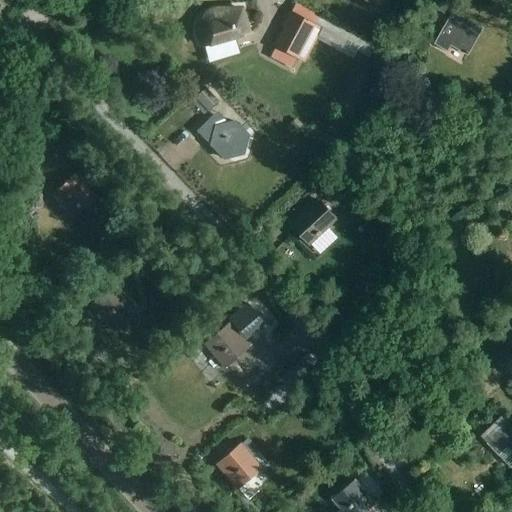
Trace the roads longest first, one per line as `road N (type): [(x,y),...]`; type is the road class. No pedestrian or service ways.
road 1 (track): [(59,0),(2,19),(304,299),(398,471),(435,511)]
road 2 (track): [(398,471),(502,382),(447,209)]
road 3 (tertiary): [(150,511),(0,347)]
